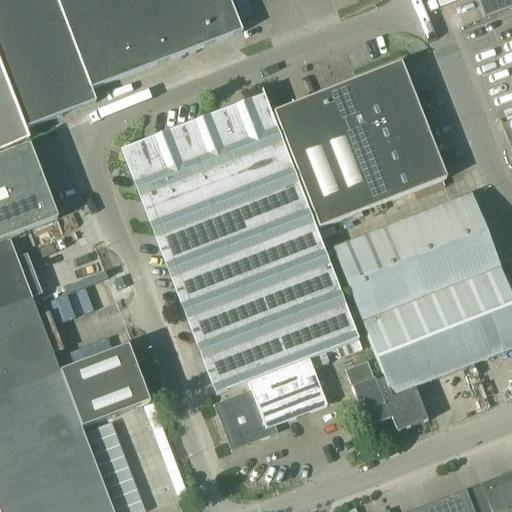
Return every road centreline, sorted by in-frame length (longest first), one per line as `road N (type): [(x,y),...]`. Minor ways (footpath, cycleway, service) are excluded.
road 1 (unclassified): [(428,6),(81,140),(217,511)]
road 2 (unclassified): [(511,219),(428,6)]
road 3 (unclassified): [(309,503),(511,424)]
